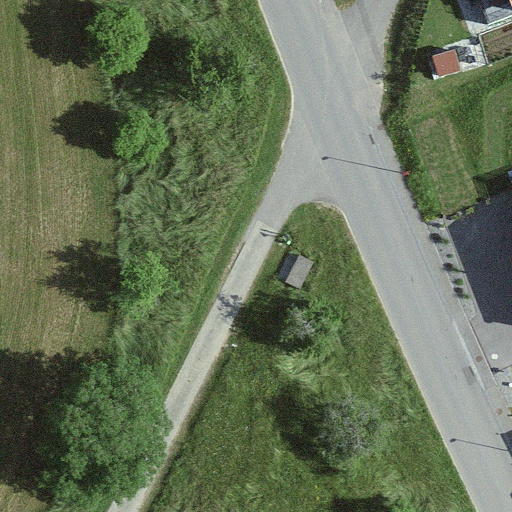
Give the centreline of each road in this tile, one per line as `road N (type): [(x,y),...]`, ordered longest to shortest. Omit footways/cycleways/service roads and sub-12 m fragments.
road 1 (tertiary): [(511,499),(338,114),(297,0)]
road 2 (track): [(338,114),(131,511)]
